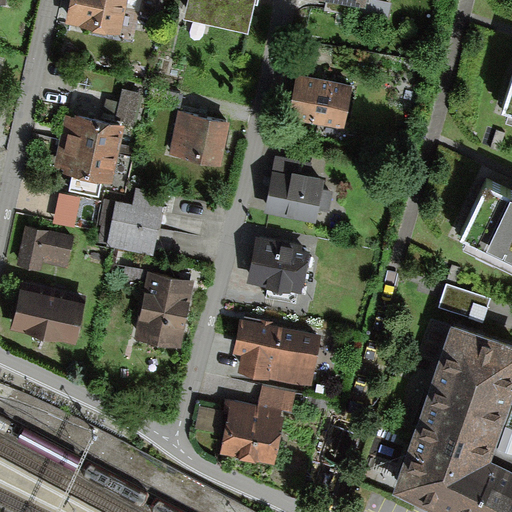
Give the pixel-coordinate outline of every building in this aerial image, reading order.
[(67,0),(64,22),(116,33),(122,0),(67,0)] [(187,0),(184,16),(243,28),(249,0),(187,0)] [(511,72),(500,109),(511,113),(511,72)] [(298,74),(289,117),(341,128),(350,85),(298,74)] [(177,93),(148,87),(145,100),(174,106),(177,93)] [(131,128),(138,93),(119,89),(112,124),(121,126),(131,128)] [(177,110),(169,154),(218,163),(226,119),(177,110)] [(59,142),(115,153),(121,126),(112,124),(64,114),(59,142)] [(110,181),(115,153),(59,142),(53,170),(110,181)] [(274,159),(264,206),(316,216),(319,204),(332,206),(336,185),(323,182),(325,170),(274,159)] [(511,190),(486,179),(461,232),(511,256),(511,190)] [(153,254),(163,193),(134,188),(131,203),(111,200),(104,246),(153,254)] [(90,199),(56,192),(50,220),(85,226),(90,199)] [(69,238),(45,234),(46,229),(21,224),(14,264),(39,269),(40,262),(64,266),(69,238)] [(254,239),(246,280),(298,291),(307,250),(254,239)] [(148,272),(135,337),(178,346),(192,281),(148,272)] [(18,284),(9,328),(74,341),(83,297),(18,284)] [(317,334),(237,317),(229,352),(238,354),(234,369),(306,385),(317,334)] [(401,487),(455,511),(511,511),(511,455),(492,446),(511,384),(511,345),(456,328),(401,487)] [(227,402),(217,454),(271,464),(281,411),(227,402)]
